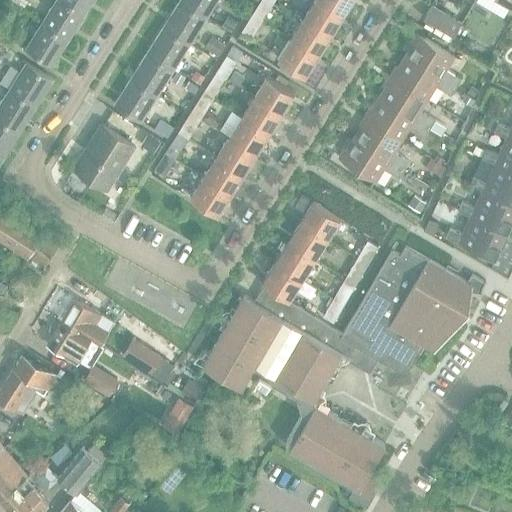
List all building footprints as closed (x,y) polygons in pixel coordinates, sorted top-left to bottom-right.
[(70,37),(86,12),(67,0),(55,0),(43,20),(70,37)] [(67,0),(86,12),(93,0),(67,0)] [(190,42),(206,16),(180,0),(178,0),(163,25),(190,42)] [(180,0),(206,16),(216,0),(180,0)] [(268,11),(274,0),(260,0),(253,12),(263,18),(271,23),(276,16),(268,11)] [(331,33),(344,14),(322,0),(314,0),(304,16),(331,33)] [(322,0),(344,14),(352,0),(322,0)] [(425,16),(455,34),(463,22),(432,4),(425,16)] [(262,20),(263,18),(253,12),(242,30),(252,36),(258,27),(261,29),(265,22),(262,20)] [(231,30),(237,20),(230,16),(224,26),(231,30)] [(319,53),(331,33),(304,16),(292,36),(319,53)] [(53,64),(70,37),(43,20),(26,47),(53,64)] [(174,67),(190,42),(163,25),(147,51),(174,67)] [(407,53),(457,86),(462,78),(447,68),(455,55),(420,32),(407,53)] [(305,74),(319,53),(292,36),(278,57),(305,74)] [(218,55),(225,44),(216,38),(209,49),(218,55)] [(216,71),(226,77),(242,52),(232,45),(216,71)] [(158,93),(174,67),(147,51),(131,76),(158,93)] [(452,94),(457,86),(407,53),(393,74),(429,97),(437,84),(452,94)] [(10,88),(37,105),(53,78),(26,61),(10,88)] [(214,97),(226,77),(216,71),(203,91),(214,97)] [(177,72),(172,80),(180,85),(185,76),(177,72)] [(255,95),(282,112),(295,91),(268,74),(255,95)] [(421,109),(429,97),(393,74),(380,95),(431,127),(436,119),(421,109)] [(142,119),(158,93),(131,76),(115,103),(142,119)] [(198,86),(189,80),(185,86),(194,92),(198,86)] [(0,117),(21,130),(37,105),(10,88),(0,103),(0,117)] [(207,108),(214,97),(203,91),(191,111),(201,117),(207,108)] [(269,132),(282,112),(255,95),(242,115),(269,132)] [(426,135),(431,127),(380,95),(367,115),(403,138),(411,126),(426,135)] [(212,111),(207,108),(201,117),(210,123),(213,118),(212,111)] [(188,137),(201,117),(191,111),(184,122),(178,131),(188,137)] [(257,152),(269,132),(242,115),(230,135),(257,152)] [(395,151),(403,138),(367,115),(354,136),(405,168),(410,160),(395,151)] [(492,128),(496,120),(486,115),(482,124),(492,128)] [(0,152),(5,155),(21,130),(0,117),(0,152)] [(436,119),(431,127),(441,133),(446,125),(436,119)] [(74,166),(108,188),(135,144),(102,122),(74,166)] [(498,122),(494,130),(507,136),(511,138),(511,126),(511,128),(498,122)] [(465,153),(473,137),(460,130),(452,146),(465,153)] [(176,157),(188,137),(178,131),(166,151),(176,157)] [(244,172),(257,152),(230,135),(217,155),(244,172)] [(400,177),(405,168),(354,136),(341,157),(377,180),(385,167),(400,177)] [(486,149),(482,156),(495,163),(511,170),(511,138),(507,136),(499,155),(486,149)] [(168,169),(176,157),(166,151),(156,169),(165,175),(168,169)] [(231,192),(244,172),(217,155),(204,175),(231,192)] [(176,157),(168,169),(197,187),(191,196),(218,213),(231,192),(204,175),(176,157)] [(435,171),(441,162),(432,157),(426,166),(435,171)] [(474,175),(470,183),(483,189),(511,201),(511,170),(495,163),(487,181),(474,175)] [(462,201),(458,209),(471,215),(508,232),(511,222),(511,201),(483,189),(475,207),(462,201)] [(301,221),(328,238),(341,217),(314,200),(301,221)] [(43,230),(42,232),(0,205),(0,236),(45,265),(60,241),(43,230)] [(450,227),(446,235),(495,258),(508,232),(471,215),(463,233),(450,227)] [(439,223),(429,219),(424,230),(434,234),(439,223)] [(315,258),(328,238),(301,221),(288,241),(315,258)] [(357,256),(368,263),(378,246),(367,239),(357,256)] [(303,277),(315,258),(288,241),(276,261),(303,277)] [(350,355),(350,356),(355,360),(368,356),(370,352),(395,367),(405,369),(413,363),(425,343),(435,349),(470,309),(472,290),(481,291),(481,292),(482,292),(482,291),(483,287),(484,286),(484,285),(485,283),(486,280),(485,280),(472,273),(468,280),(406,244),(401,253),(392,248),(343,332),(343,333),(358,342),(350,355)] [(356,283),(368,263),(357,256),(345,277),(356,283)] [(290,299),(303,277),(276,261),(263,281),(265,283),(290,299)] [(344,304),(356,283),(345,277),(333,297),(344,304)] [(343,332),(290,299),(265,283),(255,299),(244,293),(204,363),(242,385),(252,368),(260,372),(256,379),(267,386),(271,379),(297,395),(302,413),(287,440),(287,443),(356,484),(349,495),(367,506),(375,493),(370,491),(377,478),(368,473),(386,443),(373,435),(375,431),(371,429),(370,426),(369,423),(367,421),(364,420),(361,420),(358,421),(354,419),(352,423),(328,408),(330,405),(326,402),(326,400),(326,397),(325,394),(323,392),(326,388),(321,386),(335,363),(340,365),(342,361),(348,359),(350,356),(350,355),(358,342),(343,333),(343,332)] [(62,319),(91,337),(101,343),(115,320),(76,296),(62,319)] [(334,321),(344,304),(333,297),(323,315),(334,321)] [(77,360),(91,337),(62,319),(48,342),(77,360)] [(123,353),(150,371),(161,354),(134,336),(123,353)] [(48,387),(57,373),(24,352),(15,365),(0,388),(0,398),(23,413),(42,383),(48,387)] [(83,378),(108,394),(119,378),(94,362),(83,378)] [(189,376),(181,389),(196,397),(203,384),(189,376)] [(177,433),(185,419),(171,411),(163,424),(177,433)] [(0,497),(27,475),(28,474),(0,439),(0,497)] [(77,492),(108,454),(94,443),(89,449),(84,445),(59,476),(77,492)] [(284,480),(296,461),(280,451),(268,469),(284,480)] [(27,475),(0,497),(12,511),(39,511),(42,510),(49,501),(27,475)] [(131,505),(135,489),(123,486),(119,502),(131,505)] [(88,511),(72,498),(59,511),(88,511)]
